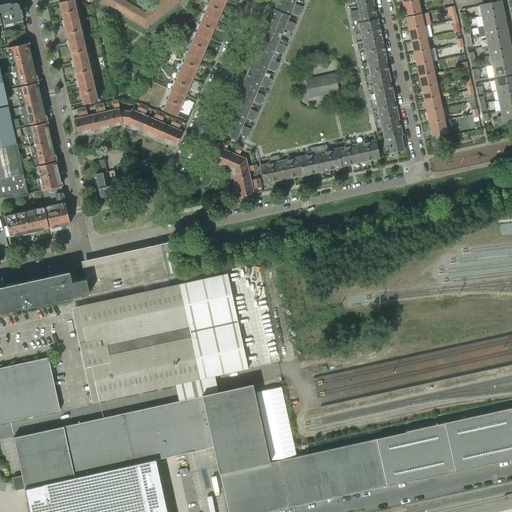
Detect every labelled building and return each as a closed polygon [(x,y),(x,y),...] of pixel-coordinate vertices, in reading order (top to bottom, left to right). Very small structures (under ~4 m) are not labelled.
[(72,0),(59,3),(64,23),(78,20),(73,0),(72,0)] [(225,2),(220,0),(209,0),(203,15),(217,21),(225,2)] [(278,0),(278,2),(300,11),(302,7),(294,4),(295,0),(278,0)] [(417,0),(416,0),(402,3),(405,15),(420,12),(417,0)] [(482,16),(502,12),(500,1),(480,6),(482,16)] [(278,2),(274,11),(288,16),(290,12),(298,15),(300,11),(278,2)] [(350,12),(351,16),(374,11),(372,2),(357,5),(358,10),(350,12)] [(22,21),(18,5),(16,3),(0,6),(0,9),(3,25),(22,21)] [(288,16),(274,11),(274,10),(270,19),(293,28),(295,24),(287,20),(288,16)] [(376,19),(374,11),(351,16),(352,21),(360,19),(361,23),(377,19),(376,19)] [(504,22),(502,12),(482,16),(484,26),(504,22)] [(406,18),(408,30),(423,26),(420,14),(406,18)] [(217,21),(203,15),(195,34),(209,39),(217,21)] [(270,19),(261,40),(283,50),(285,46),(277,43),(283,29),(291,32),(293,28),(270,19)] [(379,29),(377,19),(361,23),(359,23),(361,32),(359,32),(359,34),(379,29)] [(64,23),(69,43),(83,40),(78,20),(64,23)] [(486,36),(506,32),(504,22),(484,26),(486,36)] [(408,30),(411,41),(425,38),(423,26),(408,30)] [(361,34),(363,43),(381,39),(379,29),(359,34),(359,35),(361,34)] [(14,39),(15,38),(26,36),(24,30),(13,33),(14,38),(14,39)] [(508,42),(506,32),(486,36),(488,46),(508,42)] [(209,39),(195,34),(187,53),(200,58),(209,39)] [(411,41),(413,53),(428,50),(425,38),(411,41)] [(383,48),(381,39),(363,43),(365,51),(363,51),(363,53),(383,48)] [(69,43),(73,63),(87,60),(83,40),(69,43)] [(282,54),(283,50),(261,40),(257,49),(258,49),(272,55),(274,51),(282,54)] [(490,56),(510,52),(508,42),(488,46),(490,56)] [(27,43),(7,48),(8,56),(11,55),(14,66),(32,62),(27,43)] [(365,54),(367,62),(385,58),(383,48),(363,53),(363,54),(365,54)] [(272,55),(258,49),(254,58),(276,67),(278,63),(270,59),(272,55)] [(413,53),(416,65),(431,61),(428,50),(413,53)] [(511,62),(511,59),(510,52),(490,56),(492,66),(511,62)] [(200,58),(187,53),(179,72),(192,77),(200,58)] [(274,71),(276,67),(254,58),(251,66),(265,72),(266,68),(274,71)] [(386,60),(385,58),(367,62),(369,70),(367,71),(367,72),(387,68),(385,60),(386,60)] [(87,60),(73,63),(78,84),(92,80),(87,60)] [(416,65),(419,76),(433,73),(431,61),(416,65)] [(15,72),(12,72),(14,80),(16,86),(36,81),(32,62),(14,66),(15,72)] [(511,62),(492,66),(494,77),(511,72),(511,62)] [(251,66),(247,74),(269,84),(271,79),(263,76),(265,72),(251,66)] [(370,73),(372,81),(389,77),(387,68),(367,72),(368,73),(370,73)] [(171,90),(184,96),(192,77),(179,72),(171,90)] [(419,76),(421,88),(436,85),(433,73),(419,76)] [(267,88),(269,84),(247,74),(244,82),(258,88),(259,84),(267,88)] [(306,80),(310,98),(310,97),(317,96),(318,96),(317,94),(324,92),(325,95),(325,94),(338,92),(334,74),(324,76),(324,77),(325,79),(315,81),(314,79),(314,78),(306,80)] [(497,90),(511,87),(511,76),(495,80),(497,90)] [(391,87),(389,77),(372,81),(373,89),(371,90),(372,91),(391,87)] [(2,81),(4,88),(10,87),(12,86),(11,81),(9,81),(9,79),(2,81)] [(92,80),(78,84),(83,104),(97,101),(92,80)] [(244,82),(240,91),(262,100),(264,96),(256,93),(258,88),(244,82)] [(37,83),(16,87),(17,94),(18,95),(16,96),(19,107),(20,106),(41,102),(37,83)] [(421,88),(424,100),(438,96),(436,85),(421,88)] [(374,92),(376,100),(393,96),(391,87),(372,91),(372,92),(374,92)] [(511,97),(511,87),(497,90),(499,101),(511,97)] [(184,96),(171,90),(163,110),(176,115),(184,96)] [(472,90),(467,91),(468,95),(465,96),(467,103),(470,102),(475,101),(473,94),(472,90)] [(260,104),(262,100),(240,91),(237,99),(251,105),(252,101),(260,104)] [(395,106),(393,96),(376,100),(378,108),(375,109),(376,110),(395,106)] [(424,100),(426,111),(441,108),(438,96),(424,100)] [(511,108),(511,97),(499,101),(501,111),(511,108)] [(237,99),(233,107),(255,116),(257,113),(249,109),(251,105),(237,99)] [(114,110),(110,111),(113,126),(123,124),(125,124),(127,120),(122,118),(122,116),(121,116),(119,111),(117,100),(112,101),(114,110)] [(41,102),(20,106),(23,116),(23,119),(25,125),(46,121),(41,102)] [(104,128),(113,126),(110,111),(105,112),(103,103),(99,104),(104,128)] [(96,130),(104,128),(99,104),(94,105),(97,114),(92,115),(96,130)] [(125,124),(134,128),(143,105),(140,104),(136,112),(131,110),(130,112),(127,120),(125,124)] [(147,107),(143,105),(134,128),(142,132),(148,117),(144,115),(147,107)] [(378,111),(380,119),(397,115),(395,106),(376,110),(376,111),(378,111)] [(87,132),(96,130),(92,115),(87,116),(85,107),(81,108),(87,132)] [(253,121),(255,116),(233,107),(230,115),(244,121),(245,117),(253,121)] [(74,119),(77,135),(87,132),(81,108),(77,109),(79,118),(74,119)] [(426,111),(429,123),(443,120),(441,108),(426,111)] [(511,108),(501,111),(502,116),(496,117),(498,126),(511,123),(511,119),(511,108)] [(130,112),(119,111),(121,116),(122,116),(122,118),(127,120),(130,112)] [(142,132),(150,135),(160,113),(156,111),(153,119),(148,117),(142,132)] [(164,114),(160,113),(150,135),(159,139),(165,124),(161,123),(164,114)] [(230,115),(226,123),(248,133),(250,129),(242,126),(244,121),(230,115)] [(399,125),(397,115),(380,119),(382,127),(380,128),(380,129),(399,125)] [(159,139),(167,143),(177,120),(173,118),(169,126),(165,124),(159,139)] [(14,129),(20,128),(18,119),(12,121),(14,129)] [(181,122),(177,120),(167,143),(175,146),(181,132),(177,130),(181,122)] [(446,132),(443,120),(429,123),(432,135),(435,134),(436,139),(443,137),(442,133),(446,132)] [(46,122),(25,127),(26,133),(28,140),(30,146),(50,141),(46,122)] [(246,137),(248,133),(226,123),(222,132),(236,138),(238,134),(246,137)] [(387,138),(400,135),(401,134),(399,125),(380,129),(380,130),(382,130),(384,138),(387,138)] [(403,149),(400,135),(387,138),(390,152),(403,149)] [(206,159),(215,163),(225,140),(221,139),(217,147),(212,145),(206,159)] [(215,163),(223,167),(229,152),(225,150),(228,142),(225,140),(215,163)] [(359,162),(369,160),(364,140),(363,141),(364,143),(356,145),(359,162)] [(366,140),(364,140),(369,160),(378,158),(375,141),(367,142),(366,140)] [(50,141),(30,146),(31,152),(33,151),(35,158),(33,159),(34,165),(55,160),(50,141)] [(337,149),(335,143),(325,145),(331,169),(341,167),(341,166),(337,149)] [(20,160),(16,144),(0,147),(0,199),(27,194),(24,177),(22,169),(22,168),(20,160)] [(350,164),(359,162),(356,145),(348,146),(347,144),(346,145),(350,164)] [(316,147),(317,153),(321,171),(331,169),(325,145),(316,147)] [(341,166),(350,164),(346,145),(344,145),(345,147),(337,149),(341,166)] [(229,152),(223,167),(232,170),(245,159),(238,156),(241,148),(238,146),(234,154),(229,152)] [(307,156),(298,157),(302,175),(312,173),(308,153),(306,153),(307,156)] [(312,173),(321,171),(317,153),(309,155),(309,153),(308,153),(312,173)] [(283,179),(292,177),(288,157),(287,158),(288,160),(286,160),(285,154),(278,155),(279,162),(283,179)] [(292,177),(302,175),(298,157),(290,159),(290,157),(288,157),(292,177)] [(105,173),(107,172),(106,172),(105,164),(105,163),(104,159),(99,160),(102,173),(95,174),(98,188),(99,195),(97,195),(98,198),(109,195),(120,193),(120,190),(118,191),(117,184),(108,186),(105,173)] [(245,159),(232,170),(234,179),(249,176),(248,171),(257,169),(256,165),(247,167),(245,159)] [(271,161),(270,162),(274,181),(283,179),(279,162),(271,163),(271,161)] [(61,187),(55,162),(37,166),(41,185),(40,185),(41,191),(42,191),(61,187)] [(264,183),(274,181),(270,162),(268,162),(268,164),(261,166),(264,183)] [(129,176),(131,187),(138,186),(135,173),(128,174),(129,176)] [(234,179),(236,188),(260,183),(259,179),(250,181),(249,176),(234,179)] [(261,187),(260,183),(236,188),(238,197),(253,194),(252,189),(261,187)] [(64,202),(61,187),(42,191),(43,197),(55,194),(57,204),(45,207),(50,228),(70,224),(64,202)] [(41,197),(40,190),(32,192),(34,198),(41,197)] [(30,210),(24,211),(29,233),(48,228),(44,207),(34,209),(35,211),(31,212),(30,210)] [(15,213),(4,216),(9,237),(29,233),(24,211),(19,212),(19,215),(15,216),(15,213)] [(0,313),(75,297),(89,294),(89,295),(178,275),(172,249),(83,268),(86,279),(71,282),(69,273),(69,272),(0,287),(0,313)] [(227,274),(179,285),(78,307),(99,401),(248,368),(227,274)] [(0,423),(59,410),(48,358),(0,368),(0,423)] [(21,476),(12,478),(15,491),(24,488),(74,477),(134,464),(136,464),(213,447),(219,474),(220,473),(228,511),(267,511),(289,507),(333,498),(387,486),(416,480),(511,459),(511,407),(405,431),(405,433),(377,439),(269,463),(252,384),(201,396),(202,396),(13,438),(21,476)] [(294,445),(281,387),(256,392),(271,461),(296,456),(294,445)] [(166,511),(155,459),(136,464),(146,511),(166,511)] [(24,488),(24,489),(29,511),(146,511),(136,464),(134,464),(74,477),(24,488)]
